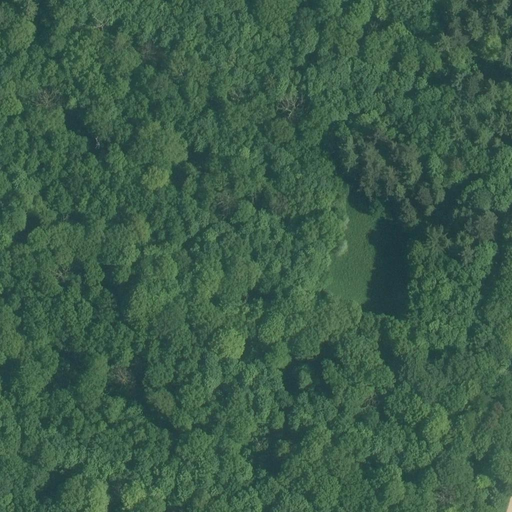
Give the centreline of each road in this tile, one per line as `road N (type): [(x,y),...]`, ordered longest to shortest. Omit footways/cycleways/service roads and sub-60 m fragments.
road 1 (track): [(0,221),(464,390)]
road 2 (track): [(511,240),(429,511)]
road 3 (track): [(368,0),(511,56)]
